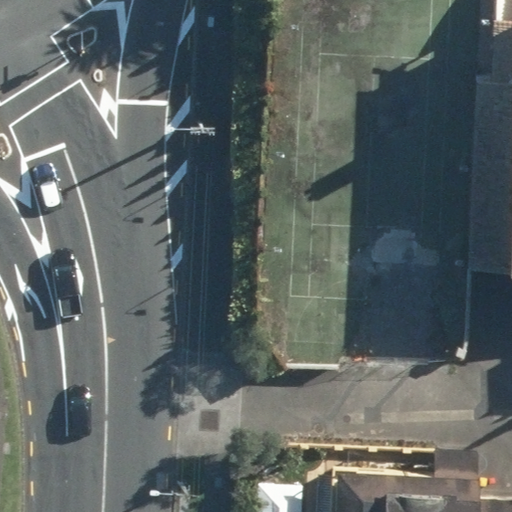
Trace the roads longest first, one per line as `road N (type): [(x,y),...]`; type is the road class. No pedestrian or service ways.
road 1 (secondary): [(113,386),(101,270),(70,147),(1,0)]
road 2 (primary): [(161,0),(142,101),(113,386)]
road 3 (primary): [(113,386),(0,209)]
road 4 (secondary): [(104,511),(113,386)]
